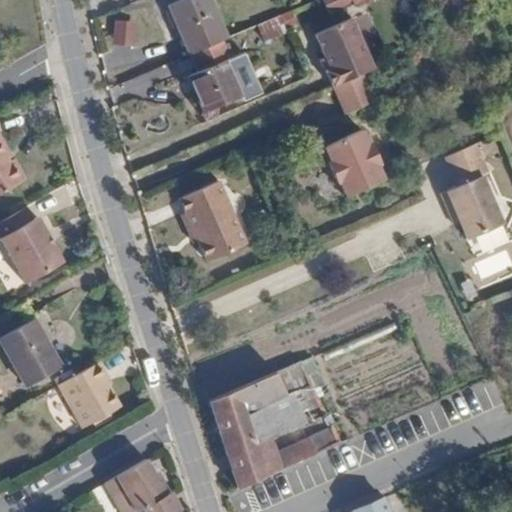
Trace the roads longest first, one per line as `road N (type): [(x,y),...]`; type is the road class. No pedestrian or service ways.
road 1 (residential): [(180,417),(133,282),(72,46)]
road 2 (residential): [(291,511),(511,422)]
road 3 (residential): [(4,511),(180,417)]
